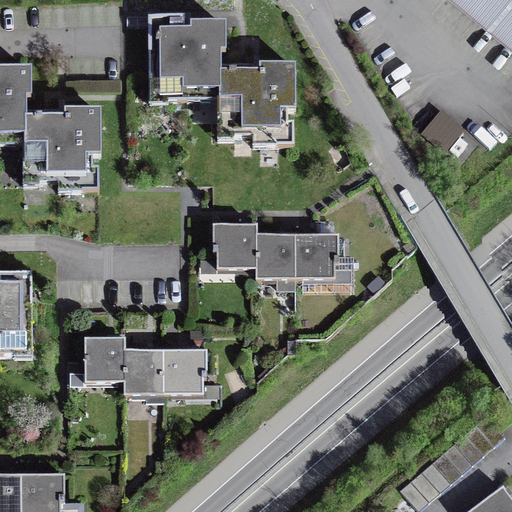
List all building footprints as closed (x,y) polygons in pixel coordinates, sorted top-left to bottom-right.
[(511,0),(457,0),(511,45),(511,0)] [(149,21),(149,97),(167,97),(167,104),(218,104),(220,103),(220,71),(221,71),(221,56),(226,56),(225,28),(195,28),(191,28),(191,35),(184,35),(184,20),(149,21)] [(253,71),(221,71),(220,71),(220,103),(218,104),(218,133),(233,133),(233,139),(266,139),(266,149),(293,149),(293,126),(287,126),(287,114),(295,114),(295,69),(260,70),(260,77),(253,77),(253,71)] [(0,148),(23,148),(25,148),(25,117),(26,117),(26,101),(31,101),(31,73),(0,73),(0,148)] [(441,114),(422,136),(444,155),(463,132),(441,114)] [(58,117),(26,117),(25,117),(25,148),(23,148),(23,178),(39,178),(40,185),(71,185),(71,195),(99,195),(98,172),(93,172),(93,159),(101,159),(101,115),(65,115),(65,120),(65,123),(58,123),(58,117)] [(217,273),(256,273),(256,239),(257,239),(257,229),(235,229),(213,229),(213,257),(217,257),(217,273)] [(256,283),(295,283),(295,239),(279,239),(257,239),(256,239),(256,273),(256,283)] [(318,239),(295,239),(295,283),(335,283),(335,273),(335,267),(339,267),(338,239),(318,239)] [(217,273),(217,257),(213,257),(208,257),(208,263),(197,263),(197,277),(217,277),(217,273)] [(351,273),(335,273),(335,283),(335,286),(351,286),(351,273)] [(0,359),(15,359),(15,352),(32,352),(31,276),(0,276),(0,359)] [(124,354),(125,354),(125,342),(107,342),(85,342),(85,376),(85,386),(124,386),(125,386),(124,354)] [(164,398),(163,354),(148,354),(125,354),(124,354),(125,386),(124,386),(124,399),(164,398)] [(188,354),(163,354),(164,398),(203,398),(203,388),(203,382),(207,382),(206,354),(188,354)] [(85,386),(85,376),(70,376),(70,390),(85,390),(85,386)] [(219,388),(203,388),(203,398),(203,401),(219,401),(219,388)] [(416,511),(420,511),(505,439),(486,418),(400,492),(416,511)] [(0,511),(20,511),(21,478),(0,478),(0,511)] [(44,478),(21,478),(20,511),(83,511),(83,506),(64,506),(64,478),(44,478)] [(511,511),(511,503),(503,491),(474,511),(511,511)]
